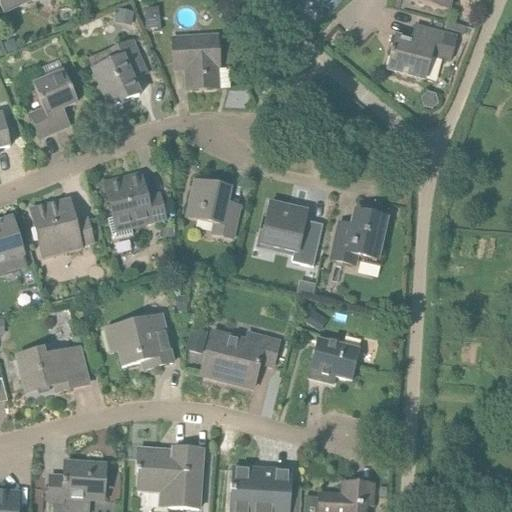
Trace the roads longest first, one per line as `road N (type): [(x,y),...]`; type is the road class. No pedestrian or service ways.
road 1 (residential): [(377,194),(280,174),(249,164),(220,133),(169,127),(0,192)]
road 2 (residential): [(0,445),(122,414),(181,411),(373,460)]
